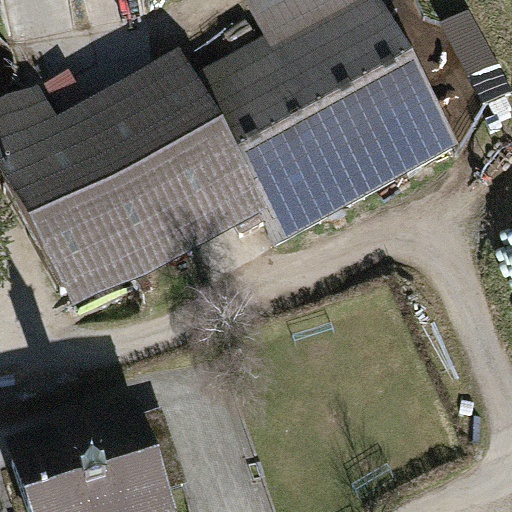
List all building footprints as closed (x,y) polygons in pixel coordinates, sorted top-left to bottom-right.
[(61,0),(0,0),(0,13),(6,42),(67,30),(61,0)] [(0,190),(77,324),(261,220),(281,256),(450,160),(358,0),(277,0),(244,19),(261,49),(186,92),(168,62),(51,129),(32,96),(0,104),(0,190)] [(136,0),(80,0),(85,23),(139,13),(136,0)] [(0,102),(7,92),(10,70),(1,49),(0,47),(0,102)] [(131,415),(0,455),(0,481),(9,511),(161,511),(148,470),(131,415)]
